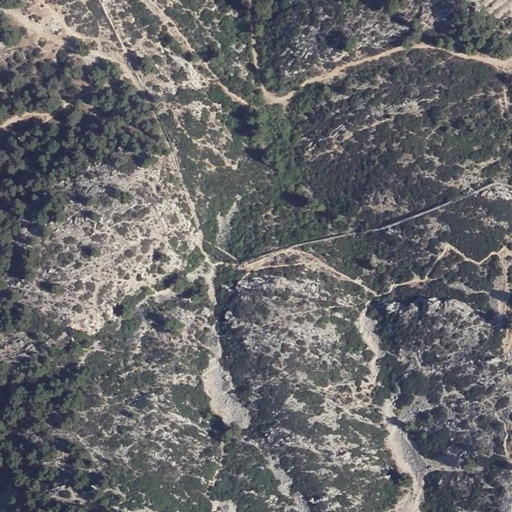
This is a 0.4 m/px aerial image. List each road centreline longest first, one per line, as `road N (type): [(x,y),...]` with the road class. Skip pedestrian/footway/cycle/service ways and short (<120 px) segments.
road 1 (track): [(511,56),(479,62),(421,44),(279,99),(264,94),(257,78),(250,0)]
road 2 (track): [(153,0),(250,108),(279,99)]
